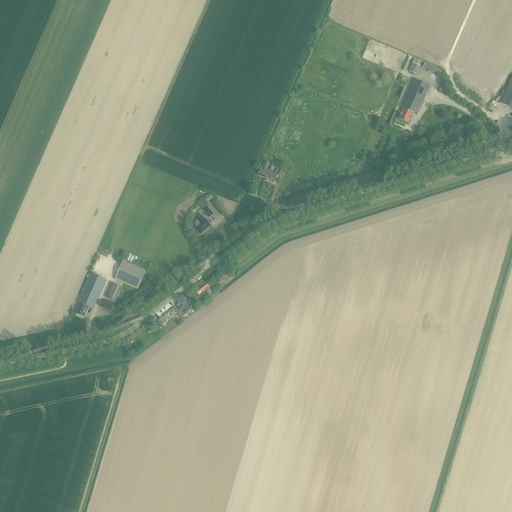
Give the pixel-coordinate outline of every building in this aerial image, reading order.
[(423,68),(435,73),(438,68),(425,62),(423,68)] [(511,77),(501,103),(511,107),(511,77)] [(403,109),(398,120),(408,124),(413,113),(417,115),(429,87),(413,80),(410,86),(403,102),(401,108),(403,109)] [(259,172),(258,175),(266,179),(270,170),(268,169),(270,163),(264,161),(262,167),(261,167),(261,166),(259,170),(260,171),(259,172)] [(270,170),(266,179),(274,182),(277,175),(280,176),(283,170),(279,169),(277,173),(270,170)] [(209,217),(213,214),(207,206),(203,209),(205,212),(208,215),(209,217)] [(195,224),(195,226),(195,227),(196,228),(200,234),(211,226),(206,220),(205,220),(201,215),(197,219),(196,220),(196,221),(195,222),(195,223),(195,224)] [(100,249),(98,253),(107,258),(109,253),(100,249)] [(138,289),(144,274),(146,270),(123,260),(114,279),(138,289)] [(105,280),(90,273),(78,302),(80,303),(75,313),(84,317),(89,307),(93,309),(105,280)] [(216,281),(211,286),(213,289),(219,284),(218,284),(222,281),(220,278),(216,282),(216,281)] [(195,290),(196,292),(199,295),(202,293),(203,295),(206,295),(208,293),(208,294),(212,291),(209,287),(206,282),(195,290)] [(113,283),(106,298),(115,302),(122,287),(113,283)] [(175,304),(180,310),(184,315),(193,309),(187,301),(181,294),(175,299),(177,302),(175,304)] [(104,299),(103,302),(102,301),(100,306),(111,311),(113,306),(114,303),(104,299)] [(157,321),(160,326),(161,326),(160,327),(161,328),(163,326),(162,325),(166,323),(162,318),(157,321)]
